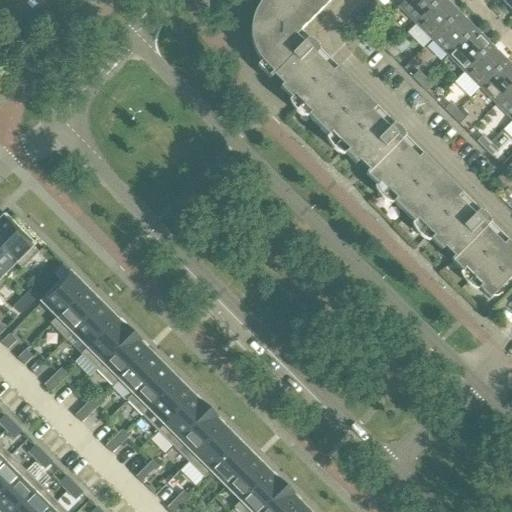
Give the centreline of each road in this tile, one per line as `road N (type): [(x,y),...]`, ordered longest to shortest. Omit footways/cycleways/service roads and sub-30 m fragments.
road 1 (residential): [(476,384),(128,40)]
road 2 (residential): [(54,116),(124,198),(392,468)]
road 3 (residential): [(511,220),(336,42),(335,15),(351,0)]
